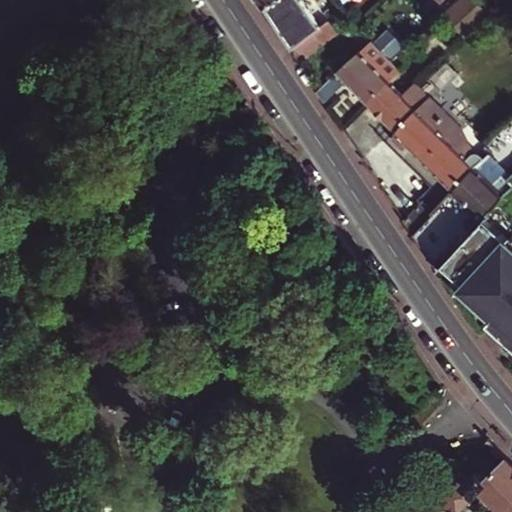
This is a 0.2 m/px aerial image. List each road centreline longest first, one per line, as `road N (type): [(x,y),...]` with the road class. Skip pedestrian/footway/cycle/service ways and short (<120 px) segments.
road 1 (secondary): [(502,403),(223,0)]
road 2 (residential): [(0,97),(34,159),(120,400)]
road 3 (residential): [(378,455),(313,390),(263,375),(212,377)]
road 4 (residential): [(144,497),(170,419),(212,377)]
road 5 (residential): [(502,403),(378,455)]
